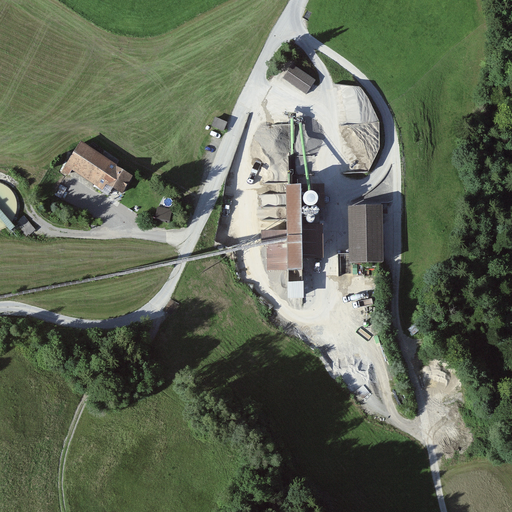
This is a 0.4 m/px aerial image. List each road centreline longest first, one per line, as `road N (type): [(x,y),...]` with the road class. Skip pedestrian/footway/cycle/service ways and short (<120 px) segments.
road 1 (track): [(63,511),(64,454),(76,411),(111,361),(142,347),(159,306)]
road 2 (track): [(159,306),(118,325),(0,307)]
